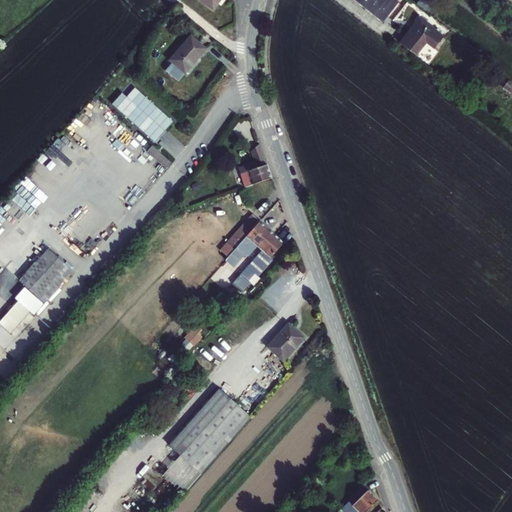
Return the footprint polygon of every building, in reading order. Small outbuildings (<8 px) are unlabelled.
[(222,6),(214,0),(188,0),(186,3),(209,22),(222,6)] [(356,0),(385,23),(401,3),(396,0),(356,0)] [(419,36),(429,24),(423,20),(413,32),(419,36)] [(419,36),(408,50),(421,60),(432,46),(438,51),(447,39),(429,24),(419,36)] [(403,45),(408,50),(419,36),(413,32),(403,45)] [(203,51),(189,39),(168,64),(182,76),(203,51)] [(154,113),(131,93),(114,113),(152,146),(171,127),(159,118),(161,114),(156,110),(154,113)] [(237,187),(268,176),(255,144),(248,150),(251,160),(232,167),(237,187)] [(255,220),(245,213),(221,242),(230,249),(255,220)] [(219,262),(226,268),(238,254),(241,257),(251,245),(258,250),(271,235),(255,220),(230,249),(219,262)] [(271,235),(258,250),(231,282),(239,290),(245,283),(247,284),(268,260),(265,257),(278,243),(271,235)] [(49,252),(42,259),(63,277),(41,302),(45,305),(73,273),(49,252)] [(63,277),(42,259),(20,284),(41,302),(63,277)] [(28,313),(18,305),(0,325),(0,330),(7,337),(28,313)] [(285,323),(265,346),(280,359),(300,336),(285,323)] [(180,345),(189,352),(204,333),(194,326),(180,345)] [(198,477),(248,418),(214,389),(164,449),(198,477)] [(362,511),(373,501),(359,487),(345,503),(353,511),(362,511)]
